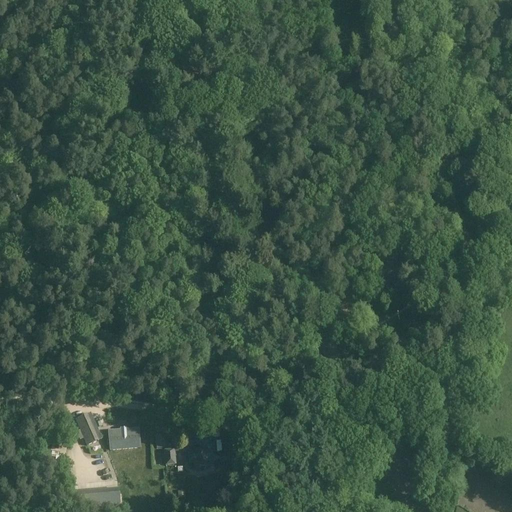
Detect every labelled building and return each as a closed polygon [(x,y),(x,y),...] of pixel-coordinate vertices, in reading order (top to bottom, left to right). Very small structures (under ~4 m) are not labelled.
[(89,415),(75,420),(81,435),(86,446),(86,445),(87,447),(92,444),(100,441),(89,415)] [(108,431),(109,438),(110,452),(141,449),(140,436),(139,436),(139,429),(127,430),(126,428),(120,429),(120,431),(108,431)] [(162,441),(153,441),(153,455),(152,455),(152,456),(162,456),(162,441)] [(174,450),(163,451),(164,466),(175,465),(174,450)] [(192,453),(188,454),(189,464),(193,463),(193,468),(208,467),(207,452),(192,453)] [(106,490),(108,508),(120,506),(119,489),(106,490)] [(488,503),(496,504),(498,492),(489,491),(488,503)] [(69,494),(67,494),(68,511),(80,510),(78,493),(69,494)]
